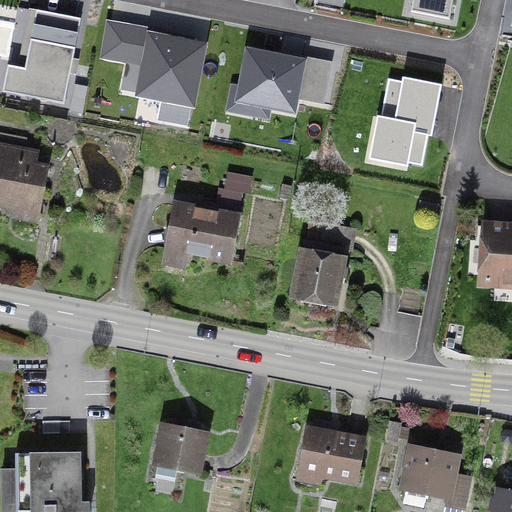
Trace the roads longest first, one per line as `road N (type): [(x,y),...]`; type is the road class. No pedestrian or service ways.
road 1 (secondary): [(0,299),(422,381),(511,390)]
road 2 (residential): [(176,0),(479,58)]
road 3 (residential): [(479,58),(463,169),(511,187)]
